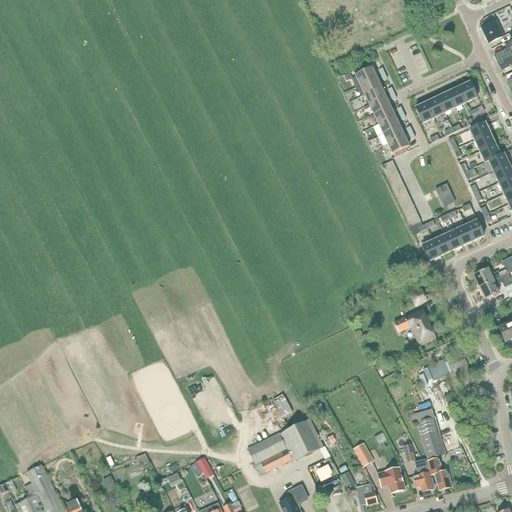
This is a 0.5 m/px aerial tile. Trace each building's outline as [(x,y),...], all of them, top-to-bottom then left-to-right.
[(358,4),(375,1),(375,0),(306,0),(309,12),(314,16),(315,17),(328,14),(338,17),(341,16),(349,7),(360,5),(358,4)] [(497,22),(482,29),(489,44),(504,37),(497,22)] [(511,54),(511,41),(511,42),(505,45),(507,50),(494,56),(501,71),(511,66),(511,54)] [(360,86),(377,78),(372,68),(355,75),(360,86)] [(365,96),(381,88),(377,78),(360,86),(365,96)] [(459,89),(466,104),(478,98),(471,83),(459,89)] [(369,105),(386,98),(381,88),(365,96),(369,105)] [(456,109),(466,104),(459,89),(449,94),(456,109)] [(445,114),(456,109),(449,94),(438,99),(445,114)] [(374,115),(391,107),(386,98),(369,105),(374,115)] [(427,104),(434,119),(439,116),(441,119),(446,116),(445,114),(438,99),(427,104)] [(423,124),(434,119),(427,104),(416,109),(423,124)] [(378,125),(395,117),(391,107),(374,115),(378,125)] [(473,118),(484,113),(482,107),(470,112),(473,118)] [(383,135),(400,127),(395,117),(378,125),(383,135)] [(468,127),(476,123),(473,119),(466,122),(468,127)] [(475,142),(490,135),(485,124),(470,131),(475,142)] [(454,134),(461,130),(459,126),(452,129),(454,134)] [(388,145),(404,137),(400,127),(383,135),(388,145)] [(446,137),(454,134),(452,129),(444,133),(446,137)] [(480,153),(496,146),(490,135),(475,142),(480,153)] [(432,144),(439,141),(437,136),(430,139),(432,144)] [(404,137),(388,145),(392,155),(409,147),(404,137)] [(453,152),(458,150),(453,138),(448,141),(453,152)] [(489,162),(501,157),(496,146),(480,153),(486,164),(489,162)] [(494,173),(509,166),(504,155),(501,157),(489,162),(494,173)] [(383,173),(395,168),(392,163),(381,168),(383,173)] [(464,174),(468,172),(465,164),(460,166),(464,174)] [(499,184),(511,178),(511,172),(509,166),(494,173),(499,184)] [(386,178),(397,173),(395,168),(383,173),(386,178)] [(388,183),(400,178),(397,173),(386,178),(388,183)] [(391,188),(402,183),(400,178),(388,183),(391,188)] [(504,195),(511,191),(511,178),(499,184),(504,195)] [(393,193),(404,188),(402,183),(391,188),(393,193)] [(447,186),(436,191),(444,209),(455,204),(447,186)] [(474,196),(478,194),(475,186),(470,188),(474,196)] [(395,198),(407,193),(404,188),(393,193),(395,198)] [(398,203),(409,198),(407,193),(395,198),(398,203)] [(400,209),(411,203),(409,198),(398,203),(400,209)] [(402,214),(414,208),(411,203),(400,209),(402,214)] [(464,213),(472,210),(469,205),(462,209),(464,213)] [(405,219),(416,213),(414,208),(402,214),(405,219)] [(484,218),(489,216),(485,208),(480,210),(484,218)] [(450,220),(457,216),(455,212),(447,215),(450,220)] [(407,224),(419,218),(416,213),(405,219),(407,224)] [(442,223),(450,220),(447,215),(440,218),(442,223)] [(409,229),(421,224),(419,218),(407,224),(409,229)] [(428,230),(435,226),(433,222),(426,225),(428,230)] [(478,223),(472,225),(470,222),(465,224),(466,228),(473,242),(484,237),(478,223)] [(420,233),(428,230),(426,225),(418,229),(420,233)] [(462,247),(473,242),(466,228),(455,233),(462,247)] [(455,233),(449,235),(448,232),(442,234),(444,238),(445,238),(451,252),(462,247),(455,233)] [(440,257),(451,252),(445,238),(444,238),(434,243),(440,257)] [(434,243),(427,245),(426,242),(421,244),(423,250),(423,249),(429,263),(440,257),(434,243)] [(511,258),(503,263),(508,274),(511,271),(511,258)] [(480,289),(507,275),(506,271),(492,278),(488,270),(474,277),(480,289)] [(507,275),(480,289),(485,300),(500,294),(496,286),(502,284),(507,293),(511,290),(511,272),(510,273),(507,275)] [(426,302),(423,295),(421,291),(410,296),(415,307),(426,302)] [(419,347),(435,340),(422,311),(394,324),(398,334),(410,328),(419,347)] [(505,343),(511,339),(511,322),(499,329),(505,343)] [(433,381),(449,375),(453,385),(472,377),(462,353),(443,360),(427,367),(433,381)] [(212,384),(208,373),(201,376),(205,386),(212,384)] [(273,400),(283,420),(293,415),(291,412),(292,412),(283,395),(273,400)] [(439,435),(434,418),(432,411),(409,417),(411,425),(417,423),(428,460),(445,455),(441,442),(455,439),(453,432),(439,435)] [(293,463),(320,450),(325,461),(307,470),(316,489),(341,476),(332,457),(331,458),(325,447),(323,448),(310,420),(306,422),(280,435),(279,434),(247,450),(260,477),(292,461),(293,463)] [(331,445),(328,438),(323,440),(327,447),(331,445)] [(363,445),(354,450),(364,468),(373,463),(363,445)] [(407,464),(415,462),(411,445),(403,447),(407,464)] [(145,454),(137,458),(141,466),(149,463),(145,454)] [(200,467),(207,463),(204,459),(197,462),(200,467)] [(447,472),(443,473),(440,459),(428,462),(429,467),(431,476),(435,475),(439,491),(451,488),(447,472)] [(423,463),(415,465),(418,476),(413,478),(416,488),(421,487),(422,493),(432,490),(427,470),(423,463)] [(195,465),(190,469),(194,473),(198,469),(195,465)] [(63,511),(63,510),(43,469),(41,466),(26,474),(32,485),(25,488),(30,498),(15,506),(18,511),(63,511)] [(386,473),(378,475),(381,488),(389,486),(391,494),(405,491),(399,469),(386,473)] [(169,488),(177,481),(169,472),(161,479),(169,488)] [(355,485),(349,472),(342,476),(348,489),(355,485)] [(111,477),(107,479),(112,490),(117,488),(111,477)] [(362,487),(355,489),(360,507),(366,505),(366,507),(377,504),(374,492),(371,492),(369,485),(362,487)] [(300,511),(297,505),(308,500),(302,487),(287,494),(290,499),(279,504),(282,511),(300,511)]
